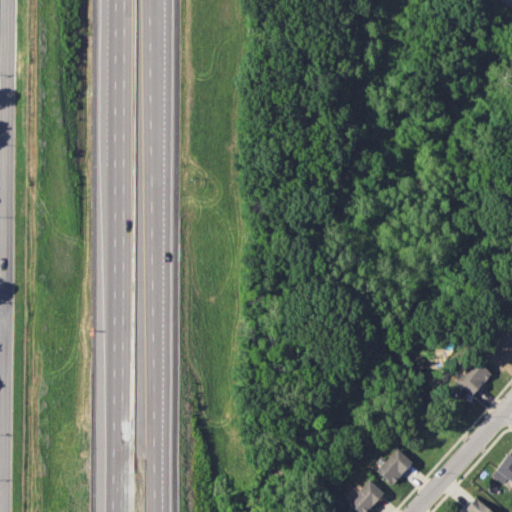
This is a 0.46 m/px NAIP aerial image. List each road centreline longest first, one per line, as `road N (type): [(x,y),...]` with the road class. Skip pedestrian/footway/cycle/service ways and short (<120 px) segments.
road 1 (motorway): [(117,0),(111,511)]
road 2 (motorway): [(151,511),(156,0)]
road 3 (residential): [(5,0),(0,446)]
road 4 (residential): [(412,511),(511,399)]
